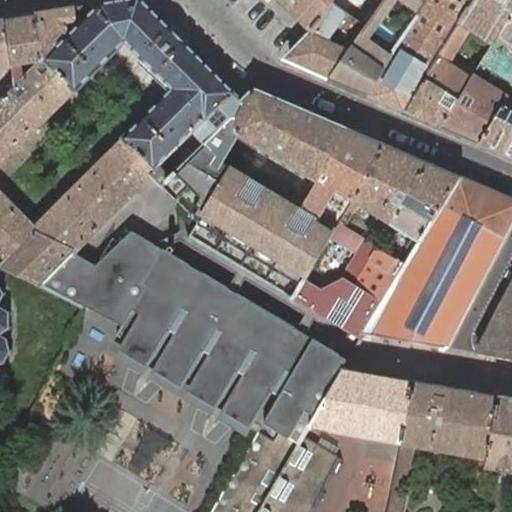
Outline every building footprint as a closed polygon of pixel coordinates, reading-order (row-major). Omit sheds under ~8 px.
[(0,263),(37,283),(72,249),(84,238),(151,174),(161,184),(170,176),(161,166),(191,137),(201,146),(205,142),(223,125),(226,123),(233,113),(244,101),(243,99),(143,0),(117,0),(99,3),(66,35),(64,20),(74,18),(72,7),(35,13),(43,61),(15,88),(0,102),(0,263)] [(281,0),(313,31),(314,33),(334,0),(281,0)] [(289,60),(330,77),(384,0),(334,0),(314,33),(313,31),(288,55),(289,60)] [(384,0),(330,77),(369,95),(396,47),(429,0),(384,0)] [(369,95),(408,111),(452,34),(461,21),(474,0),(429,0),(396,47),(369,95)] [(511,0),(474,0),(461,21),(470,27),(494,42),(499,34),(511,12),(511,0)] [(511,12),(499,34),(511,42),(511,12)] [(35,13),(6,18),(13,65),(43,61),(35,13)] [(0,66),(13,65),(6,18),(0,18),(0,66)] [(408,111),(441,125),(471,77),(447,62),(470,27),(461,21),(452,34),(408,111)] [(494,42),(482,60),(511,78),(511,42),(499,34),(494,42)] [(441,125),(481,143),(506,100),(508,96),(511,89),(511,86),(507,84),(503,90),(475,72),(471,77),(441,125)] [(170,176),(161,184),(191,216),(190,218),(198,223),(190,236),(192,237),(294,297),(300,286),(330,236),(335,228),(302,209),(315,187),(318,182),(319,180),(349,128),(257,89),(256,89),(255,89),(254,89),(253,89),(253,90),(243,99),(244,101),(233,113),(226,123),(223,125),(205,142),(201,146),(170,176)] [(511,103),(506,100),(481,143),(511,155),(511,103)] [(386,144),(349,128),(319,180),(318,182),(315,187),(321,190),(324,184),(352,201),(386,144)] [(460,176),(386,144),(352,201),(339,222),(344,226),(358,204),(414,238),(409,247),(415,251),(420,242),(460,176)] [(364,333),(366,333),(444,347),(448,345),(511,223),(511,197),(460,176),(420,242),(415,251),(407,264),(364,333)] [(321,190),(315,187),(302,209),(335,228),(339,222),(352,201),(324,184),(321,190)] [(339,222),(335,228),(330,236),(359,253),(367,240),(344,226),(339,222)] [(69,299),(75,301),(78,295),(126,323),(120,333),(118,336),(128,341),(154,356),(156,354),(171,327),(173,323),(269,378),(250,412),(267,422),(282,431),(277,440),(261,431),(213,511),(259,511),(301,441),(320,409),(304,400),(335,350),(308,333),(299,328),(238,292),(237,291),(229,286),(162,247),(154,242),(131,228),(119,239),(100,256),(93,262),(72,249),(37,283),(69,299)] [(183,239),(154,242),(162,247),(187,243),(183,239)] [(329,303),(322,314),(364,339),(366,333),(364,333),(407,264),(367,240),(359,253),(329,303)] [(238,273),(229,286),(237,291),(238,292),(246,278),(238,273)] [(300,286),(294,297),(322,314),(329,303),(300,286)] [(511,286),(478,352),(479,353),(511,359),(511,286)] [(0,364),(2,364),(3,366),(6,364),(4,362),(9,354),(11,354),(11,352),(9,351),(7,343),(9,342),(8,339),(6,341),(0,338),(0,336),(7,332),(8,333),(10,330),(8,329),(8,318),(9,317),(9,314),(7,315),(0,309),(0,296),(0,295),(3,295),(2,292),(0,292),(0,364)] [(307,314),(299,328),(308,333),(314,318),(307,314)] [(154,356),(128,341),(122,351),(148,366),(156,370),(218,406),(226,411),(261,431),(267,422),(250,412),(269,378),(173,323),(171,327),(156,354),(154,356)] [(349,363),(352,359),(335,350),(304,400),(320,409),(336,382),(344,367),(346,368),(349,363)] [(412,379),(346,368),(344,367),(336,382),(320,409),(301,441),(259,511),(311,511),(314,508),(319,510),(327,494),(326,493),(321,491),(329,474),(335,477),(343,460),(338,456),(339,455),(306,435),(311,426),(351,434),(397,442),(402,443),(409,400),(412,379)] [(498,394),(412,379),(409,400),(402,443),(408,444),(413,445),(478,458),(488,459),(498,394)] [(511,396),(498,394),(488,459),(487,462),(487,467),(511,470),(511,396)] [(408,444),(402,443),(401,446),(400,449),(400,451),(387,511),(405,511),(408,499),(402,498),(408,468),(413,445),(408,444)] [(472,493),(482,495),(482,492),(487,467),(487,462),(488,459),(478,458),(477,465),(472,493)]
